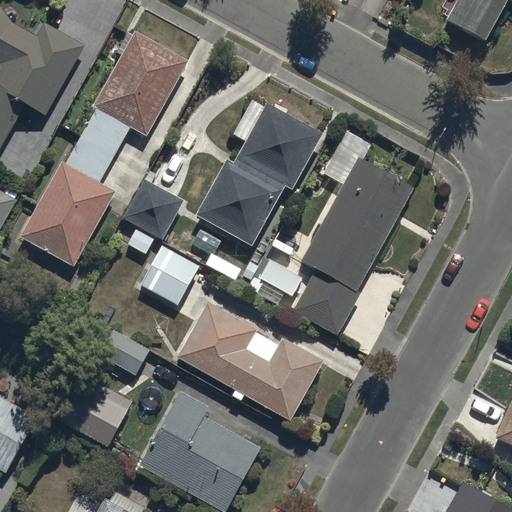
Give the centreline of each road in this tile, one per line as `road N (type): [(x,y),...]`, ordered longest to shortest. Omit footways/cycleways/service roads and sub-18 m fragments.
road 1 (residential): [(343,511),(511,207)]
road 2 (residential): [(511,146),(244,0)]
